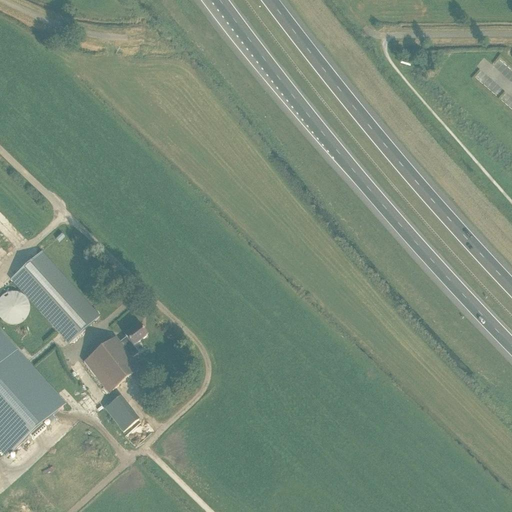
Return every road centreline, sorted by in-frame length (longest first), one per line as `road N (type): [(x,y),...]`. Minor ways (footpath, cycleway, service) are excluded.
road 1 (motorway): [(219,0),(296,103),(511,346)]
road 2 (unclassified): [(138,454),(199,392),(202,358),(189,336),(0,153)]
road 3 (motorway): [(511,287),(428,197),(270,0)]
road 4 (unclassified): [(366,30),(511,34)]
road 5 (unclassified): [(0,0),(69,30),(128,38)]
